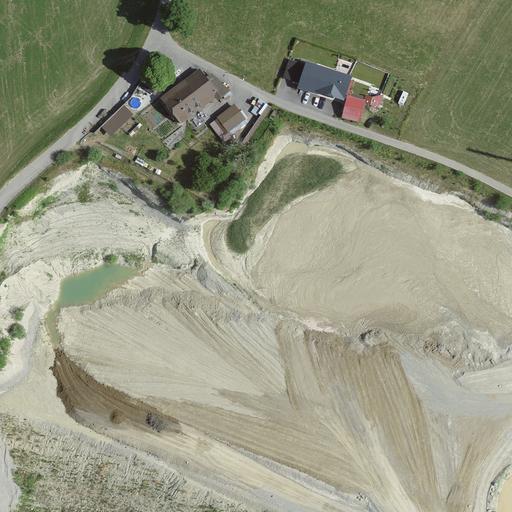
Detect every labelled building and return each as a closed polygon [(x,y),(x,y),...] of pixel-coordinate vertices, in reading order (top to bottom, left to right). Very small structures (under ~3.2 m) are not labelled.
[(287,90),(332,105),(342,77),(297,61),(287,90)] [(208,102),(221,93),(205,75),(198,80),(192,71),(151,100),(169,125),(206,99),(208,102)] [(370,87),(367,96),(380,102),(384,92),(370,87)] [(352,102),(336,98),(330,120),(346,125),(352,102)] [(214,132),(232,120),(223,107),(205,119),(214,132)] [(123,118),(116,110),(92,130),(99,138),(123,118)]
